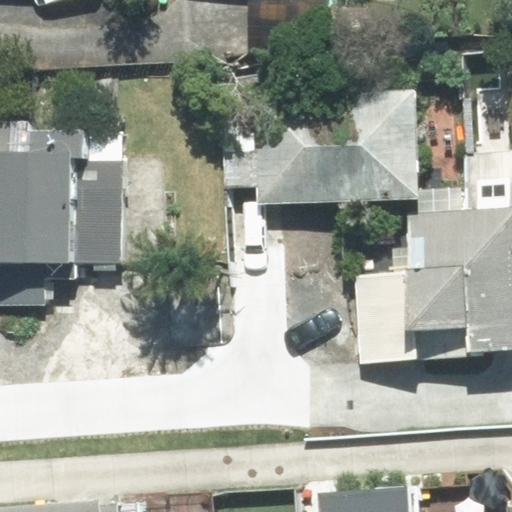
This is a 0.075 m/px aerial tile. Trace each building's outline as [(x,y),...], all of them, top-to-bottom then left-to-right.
[(379,126),(258,126),(258,208),(426,209),(426,97),(379,97),(379,126)] [(0,264),(43,266),(89,268),(125,270),(163,272),(168,162),(130,160),(131,130),(96,128),(0,123),(0,264)] [(511,168),(487,171),(491,213),(421,220),(432,331),(496,325),(498,353),(511,351),(511,168)] [(410,275),(362,275),(361,368),(409,368),(410,275)] [(439,511),(439,488),(336,492),(336,511),(439,511)] [(137,511),(137,500),(0,504),(0,511),(137,511)]
